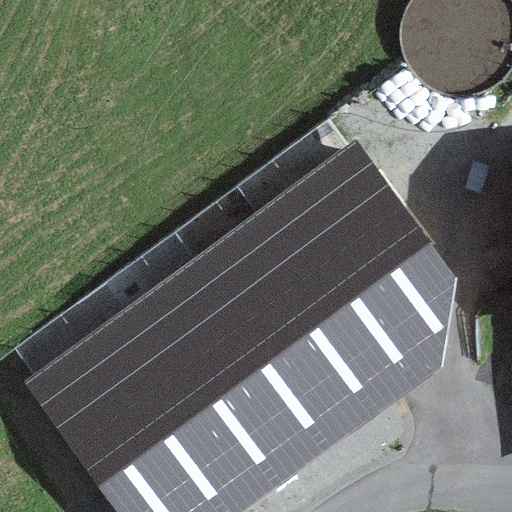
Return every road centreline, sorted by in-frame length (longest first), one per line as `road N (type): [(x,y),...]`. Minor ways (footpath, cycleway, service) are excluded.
road 1 (track): [(399,486),(446,458),(458,429),(458,299),(511,141)]
road 2 (track): [(511,488),(399,486),(339,511)]
